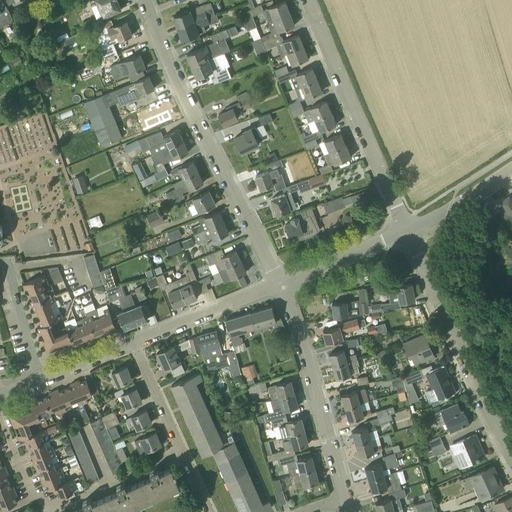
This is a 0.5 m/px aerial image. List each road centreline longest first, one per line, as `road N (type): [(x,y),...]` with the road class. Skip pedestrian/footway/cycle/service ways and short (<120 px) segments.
road 1 (residential): [(278,285),(145,0)]
road 2 (residential): [(408,229),(308,0)]
road 3 (residential): [(511,454),(408,229)]
road 4 (residential): [(344,500),(278,285)]
road 5 (residential): [(133,343),(278,285)]
road 6 (residential): [(49,510),(183,454)]
road 7 (residential): [(278,285),(408,229)]
road 8 (unclassified): [(408,229),(511,162)]
road 9 (residential): [(183,454),(133,343)]
